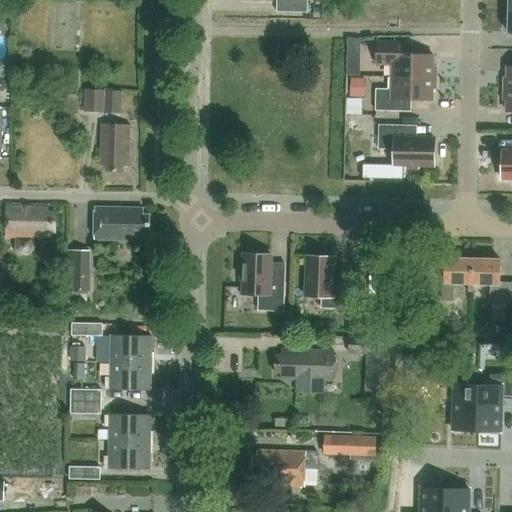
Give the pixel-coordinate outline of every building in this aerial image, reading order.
[(242,0),(276,1),(276,13),(307,14),(307,1),(293,1),(292,0),(242,0)] [(0,31),(2,32),(10,13),(0,9),(0,31)] [(348,39),(347,76),(361,76),(362,39),(348,39)] [(392,77),(436,78),(436,67),(433,67),(433,56),(412,56),(412,44),(377,44),(376,65),(392,65),(392,77)] [(503,90),(511,89),(511,67),(507,67),(507,78),(503,78),(503,90)] [(435,90),(436,78),(392,77),(391,90),(376,90),(375,112),(411,112),(411,100),(432,101),(432,90),(435,90)] [(351,78),(351,97),(366,97),(366,78),(351,78)] [(511,89),(503,90),(503,101),(506,101),(506,112),(511,111),(511,89)] [(103,115),(104,93),(83,92),(82,114),(103,115)] [(121,94),(104,93),(103,115),(120,116),(121,94)] [(129,167),(131,125),(102,124),(100,166),(105,166),(105,171),(124,171),(124,166),(129,167)] [(417,126),(409,126),(378,126),(378,150),(394,150),(394,166),(368,166),(367,179),(403,180),(404,166),(406,166),(406,169),(419,169),(419,166),(434,167),(435,139),(417,139),(417,126)] [(511,151),(502,152),(502,179),(511,179),(511,151)] [(53,232),(53,214),(48,214),(48,207),(7,206),(6,238),(14,238),(14,251),(20,256),(28,256),(34,250),(35,238),(48,239),(48,232),(53,232)] [(143,216),(143,210),(95,209),(94,241),(142,242),(142,235),(149,236),(150,217),(143,216)] [(90,295),(91,252),(65,251),(64,295),(73,295),(88,295),(90,295)] [(240,271),(240,283),(243,284),(243,296),(259,296),(258,312),(284,313),(285,282),(271,282),(271,256),(244,255),(243,271),(240,271)] [(307,257),(306,298),(322,298),(321,309),(345,310),(346,284),(334,284),(335,258),(307,257)] [(450,260),(449,303),(475,303),(476,261),(450,260)] [(476,261),(475,303),(502,304),(502,293),(503,261),(476,261)] [(511,261),(503,261),(502,293),(511,293),(511,261)] [(73,295),(73,304),(88,305),(88,295),(73,295)] [(101,325),(70,325),(70,337),(101,337),(101,325)] [(105,337),(104,345),(112,345),(112,363),(153,364),(153,338),(112,337),(105,337)] [(365,381),(385,382),(387,341),(376,341),(376,343),(349,342),(348,355),(366,356),(365,381)] [(444,371),(444,355),(444,348),(430,348),(430,371),(444,371)] [(334,381),(335,352),(282,351),(282,357),(276,357),(276,373),(282,373),(282,380),(296,381),(296,393),(325,394),(325,381),(334,381)] [(86,363),(75,363),(75,379),(86,379),(86,363)] [(112,363),(111,389),(152,390),(153,364),(112,363)] [(455,368),(453,430),(477,431),(479,385),(479,369),(455,368)] [(479,385),(477,431),(501,431),(502,399),(511,399),(511,375),(491,375),(490,385),(479,385)] [(69,404),(100,404),(100,392),(69,392),(69,404)] [(100,416),(100,404),(69,404),(69,416),(100,416)] [(111,416),(110,442),(151,443),(151,416),(111,416)] [(276,419),(276,430),(292,431),(292,419),(276,419)] [(327,435),(326,441),(326,454),(354,455),(354,436),(327,435)] [(110,442),(110,468),(151,469),(151,443),(110,442)] [(318,469),(319,454),(258,451),(258,457),(254,457),(254,478),(275,479),(275,486),(305,487),(305,469),(318,469)] [(98,468),(67,467),(67,479),(98,480),(98,468)] [(444,511),(446,489),(422,488),(421,511),(444,511)] [(446,489),(444,511),(469,511),(470,489),(446,489)]
